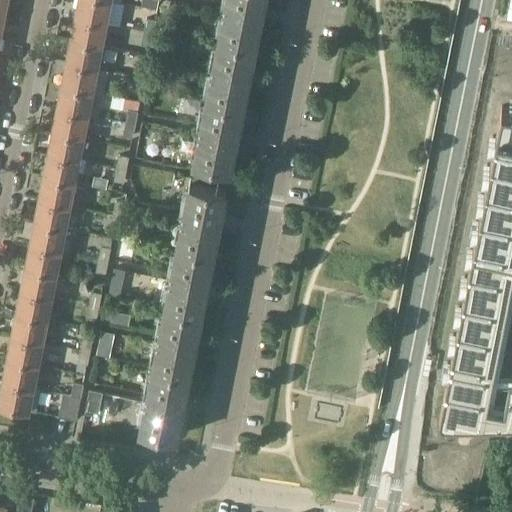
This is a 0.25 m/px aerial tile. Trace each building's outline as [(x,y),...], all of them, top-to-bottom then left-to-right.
[(109,0),(79,0),(77,15),(106,21),(109,0)] [(142,0),(141,5),(156,8),(157,0),(142,0)] [(264,0),(227,0),(220,37),(255,44),(260,20),(258,18),(260,9),(263,7),(264,0)] [(106,21),(77,15),(72,38),(101,43),(106,21)] [(135,28),(144,30),(152,31),(154,19),(147,17),(145,24),(136,22),(135,28)] [(144,30),(141,42),(149,43),(152,31),(144,30)] [(220,37),(207,98),(243,105),(248,81),(246,79),(248,70),(250,68),(255,44),(220,37)] [(101,43),(72,38),(68,61),(96,66),(101,43)] [(68,61),(63,84),(92,89),(96,66),(68,61)] [(143,77),(145,65),(137,63),(135,76),(143,77)] [(135,76),(132,88),(141,89),(143,77),(135,76)] [(92,89),(63,84),(59,107),(87,112),(92,89)] [(236,131),(238,129),(243,105),(207,98),(195,160),(195,161),(196,161),(196,160),(222,165),(222,167),(230,168),(236,142),(234,139),(235,131),(236,131)] [(511,107),(502,105),(440,416),(442,420),(490,420),(490,421),(492,421),(492,420),(511,419),(511,107)] [(87,112),(59,107),(54,131),(83,136),(87,112)] [(134,123),(137,110),(128,109),(126,121),(134,123)] [(100,124),(110,126),(111,118),(99,116),(100,124)] [(126,121),(123,133),(132,135),(134,123),(126,121)] [(54,131),(49,153),(78,158),(83,136),(54,131)] [(49,153),(45,175),(73,180),(78,158),(49,153)] [(125,168),(127,156),(119,154),(117,167),(125,168)] [(117,167),(114,179),(122,180),(125,168),(117,167)] [(45,175),(41,198),(69,203),(73,180),(45,175)] [(191,182),(178,244),(214,251),(218,227),(217,224),(218,216),(219,216),(221,214),(226,188),(225,188),(217,187),(217,188),(192,183),(192,182),(191,182)] [(127,195),(120,194),(117,206),(124,207),(126,198),(127,195)] [(41,198),(36,221),(64,226),(72,228),(74,216),(67,214),(69,203),(41,198)] [(124,207),(131,209),(133,200),(126,198),(124,207)] [(112,216),(123,217),(124,207),(117,206),(114,206),(112,216)] [(110,226),(112,226),(121,227),(123,217),(112,216),(110,226)] [(36,221),(31,243),(60,249),(69,251),(71,241),(62,239),(64,226),(36,221)] [(60,249),(31,243),(27,266),(55,272),(60,249)] [(207,277),(209,275),(214,251),(178,244),(166,305),(202,312),(206,288),(205,286),(204,286),(206,277),(207,277)] [(99,257),(109,259),(111,246),(101,245),(99,257)] [(96,270),(106,271),(109,259),(99,257),(96,270)] [(27,266),(22,289),(51,294),(55,272),(27,266)] [(51,294),(22,289),(18,312),(46,317),(51,294)] [(100,305),(102,293),(92,290),(90,303),(100,305)] [(90,303),(87,315),(97,317),(100,305),(90,303)] [(166,305),(153,365),(189,372),(194,349),(193,346),(192,346),(194,337),(197,336),(202,312),(166,305)] [(131,314),(106,308),(104,320),(129,325),(131,314)] [(18,312),(13,335),(41,340),(46,317),(18,312)] [(102,328),(97,351),(109,354),(114,331),(102,328)] [(41,340),(13,335),(9,358),(37,363),(41,340)] [(80,349),(90,352),(92,338),(83,336),(80,349)] [(77,363),(87,365),(90,352),(80,349),(77,363)] [(9,358),(4,380),(32,386),(37,363),(9,358)] [(179,407),(181,398),(182,398),(185,396),(189,372),(153,365),(141,428),(142,428),(142,427),(168,432),(167,433),(176,435),(176,436),(177,436),(182,410),(180,407),(179,407)] [(32,386),(4,380),(0,400),(0,403),(28,409),(32,386)] [(70,393),(80,395),(83,382),(73,380),(70,393)] [(89,388),(85,407),(98,410),(102,391),(89,388)] [(64,391),(59,415),(76,418),(80,395),(70,393),(64,391)] [(21,496),(17,511),(30,511),(33,496),(21,494),(21,496)]
